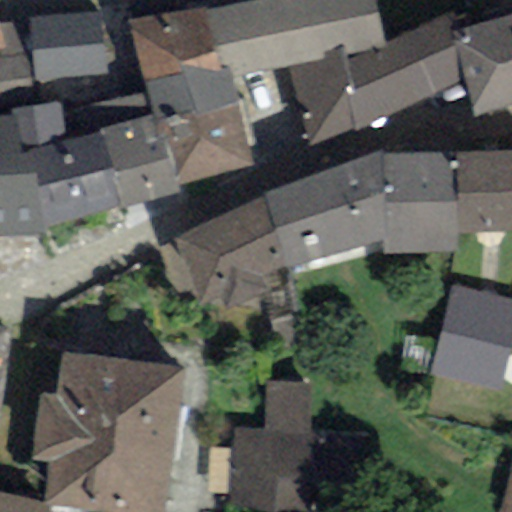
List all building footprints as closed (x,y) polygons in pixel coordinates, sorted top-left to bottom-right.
[(187,0),(132,11),(147,84),(232,67),(285,56),(386,35),(378,0),(187,0)] [(476,102),(511,91),(511,13),(509,3),(453,19),(476,102)] [(386,35),(285,56),(307,136),(362,126),(476,102),(453,19),(449,6),(386,35)] [(41,79),(116,76),(114,45),(40,48),(41,79)] [(147,84),(153,107),(237,88),(232,67),(147,84)] [(153,107),(178,181),(255,152),(237,88),(153,107)] [(18,101),(0,103),(0,222),(44,219),(33,140),(22,141),(18,101)] [(153,107),(97,119),(109,160),(121,198),(178,181),(153,107)] [(97,119),(33,140),(44,219),(121,198),(109,160),(97,119)] [(511,136),(455,139),(456,221),(511,219),(511,136)] [(456,221),(455,139),(381,141),(383,229),(383,243),(458,241),(456,221)] [(383,229),(381,141),(258,189),(287,257),(383,229)] [(287,257),(258,189),(170,226),(199,295),(287,257)] [(511,294),(453,290),(444,411),(511,416),(511,294)] [(0,384),(12,320),(0,317),(0,384)] [(181,358),(60,343),(55,385),(38,383),(30,450),(48,452),(43,492),(163,507),(181,358)] [(340,436),(306,435),(308,380),(263,379),(262,425),(230,424),(227,507),(337,511),(340,436)] [(511,511),(511,448),(499,511),(506,511),(511,511)] [(46,511),(49,496),(0,485),(0,511),(46,511)]
